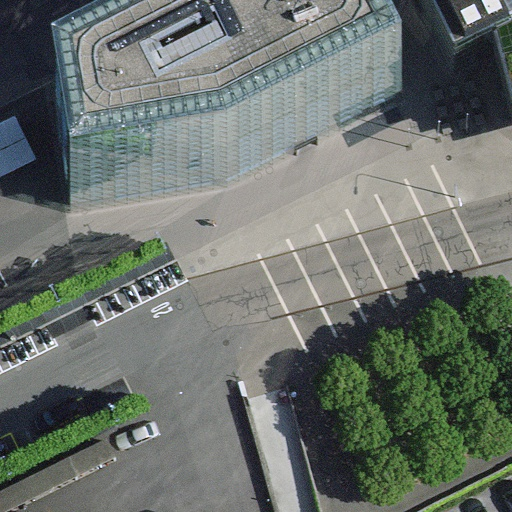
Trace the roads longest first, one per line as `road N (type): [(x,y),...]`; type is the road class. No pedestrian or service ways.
road 1 (residential): [(511,231),(282,288),(0,408)]
road 2 (residential): [(160,0),(0,73)]
